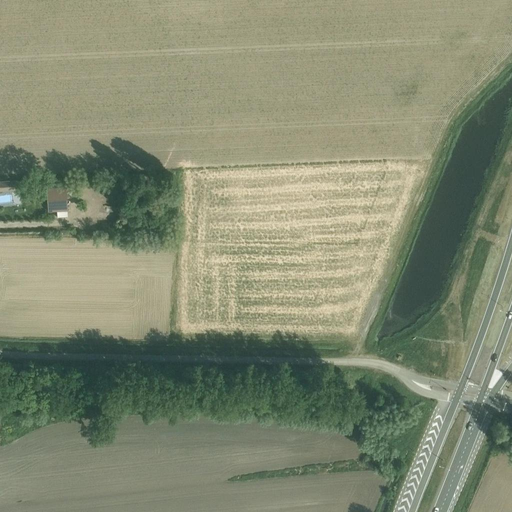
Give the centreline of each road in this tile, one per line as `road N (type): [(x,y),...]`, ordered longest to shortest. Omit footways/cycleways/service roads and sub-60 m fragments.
road 1 (unclassified): [(415,383),(356,361),(0,354)]
road 2 (trunk): [(511,243),(460,388)]
road 3 (trunk): [(456,399),(411,511)]
